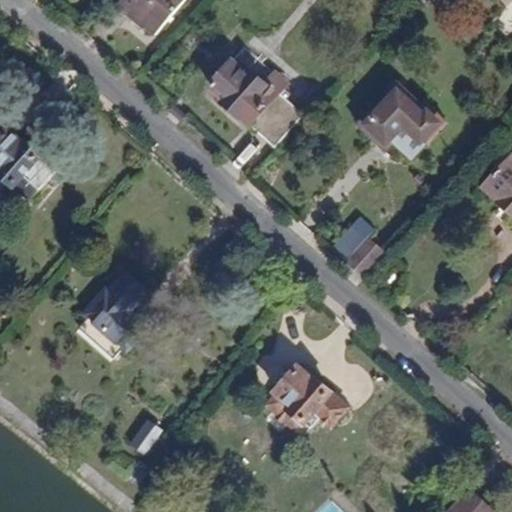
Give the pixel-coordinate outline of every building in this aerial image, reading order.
[(185,0),(124,0),(120,6),(156,36),(185,0)] [(273,148),(302,117),(255,72),(249,78),(233,63),(209,89),(226,105),(224,107),(237,119),(240,116),(273,148)] [(397,94),(416,111),(421,106),(397,83),(356,128),(383,153),(392,144),(411,161),(425,146),(420,142),(403,125),(386,143),(367,125),(397,94)] [(416,111),(397,94),(367,125),(386,143),(403,125),(420,142),(437,124),(426,115),(423,118),(416,111)] [(42,157),(8,128),(0,137),(0,174),(30,201),(55,173),(42,161),(42,157)] [(511,164),(509,162),(483,190),(511,216),(511,164)] [(384,255),(368,240),(349,261),(364,276),(384,255)] [(135,324),(139,320),(106,292),(85,316),(126,352),(143,332),(135,324)] [(314,380),(311,382),(298,371),(267,408),(297,432),(313,412),(330,426),(347,407),(314,380)] [(161,445),(148,435),(130,456),(143,467),(161,445)] [(470,511),(479,502),(468,492),(451,511),(470,511)]
